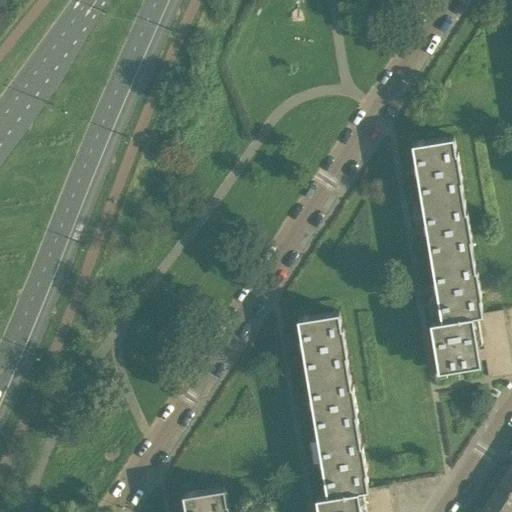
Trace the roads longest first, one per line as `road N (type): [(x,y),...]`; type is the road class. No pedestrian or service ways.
road 1 (residential): [(111,511),(447,0)]
road 2 (primary): [(0,372),(156,0)]
road 3 (primary): [(88,0),(0,125)]
road 4 (residential): [(511,406),(442,511)]
